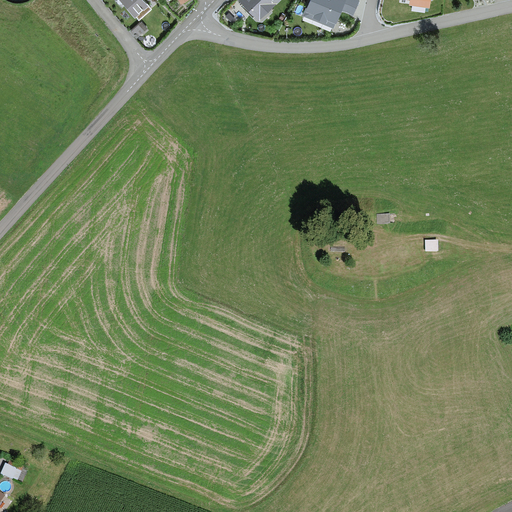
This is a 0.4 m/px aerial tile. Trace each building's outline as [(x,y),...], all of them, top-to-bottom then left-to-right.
[(118,0),(135,18),(137,17),(139,20),(152,9),(142,0),(153,0),(118,0)] [(238,0),(238,1),(255,17),(259,21),(271,10),(281,0),(238,0)] [(310,0),(303,16),(334,29),(341,11),(345,0),(310,0)] [(359,0),(345,0),(341,11),(353,16),(360,0),(359,0)] [(407,0),(410,0),(409,5),(430,9),(431,0),(407,0)] [(273,13),(271,10),(259,21),(255,17),(253,18),(256,22),(262,23),(273,13)] [(236,21),(229,13),(226,16),(233,24),(236,21)] [(142,22),(131,31),(137,38),(148,29),(142,22)] [(438,239),(425,240),(425,251),(438,251),(438,239)] [(8,464),(5,463),(1,473),(13,479),(13,478),(23,482),(29,469),(10,460),(8,464)]
